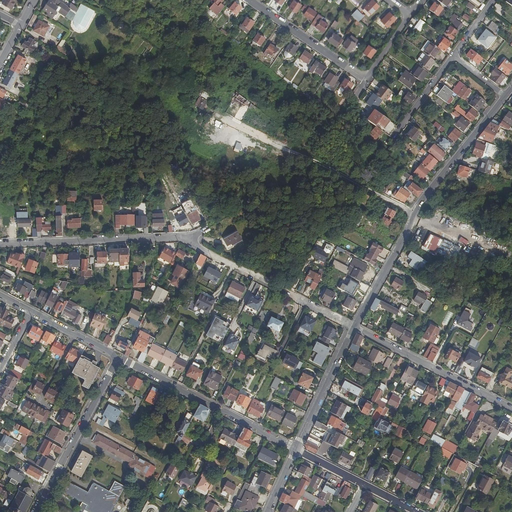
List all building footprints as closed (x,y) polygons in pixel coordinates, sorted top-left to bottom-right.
[(12,9),(16,0),(4,0),(2,4),(12,9)] [(68,6),(59,0),(47,0),(42,9),(46,12),(45,14),(54,20),(59,12),(63,15),(71,18),(76,11),(68,6)] [(209,9),(217,16),(224,7),(220,4),(223,0),(211,0),(211,1),(214,4),(209,9)] [(301,5),(294,0),(292,3),(289,8),(296,12),(301,5)] [(373,0),(372,0),(364,8),(371,15),(379,6),(378,5),(373,0)] [(76,11),(78,7),(70,2),(68,6),(76,11)] [(94,10),(81,2),(78,7),(76,11),(71,18),(71,19),(73,20),(73,24),(75,26),(78,29),(81,28),(82,28),(84,27),(94,10)] [(311,5),(306,2),(301,10),(305,13),(303,15),(311,20),(316,13),(309,8),(311,5)] [(236,15),(241,9),(235,3),(231,7),(230,9),(229,10),(236,15)] [(434,3),(429,10),(439,18),(444,11),(434,3)] [(363,17),(356,10),(350,16),(356,20),(358,22),(363,17)] [(395,19),(389,13),(381,21),(387,27),(395,19)] [(328,25),(316,17),(311,24),(323,32),(328,25)] [(46,29),(48,25),(38,19),(35,24),(34,26),(32,29),(43,35),(46,29)] [(249,31),(254,23),(247,19),(242,26),(249,31)] [(451,27),(458,32),(463,25),(456,20),(451,27)] [(488,28),(493,32),(497,26),(492,22),(488,28)] [(457,33),(450,27),(445,34),(452,40),(455,37),(455,36),(457,33)] [(493,36),(486,30),(477,41),(485,47),(493,36)] [(378,38),(371,32),(369,34),(376,40),(378,38)] [(328,40),(338,48),(343,40),(333,33),(328,40)] [(260,47),(265,39),(258,35),(253,42),(260,47)] [(33,45),(35,41),(30,37),(27,42),(25,40),(22,45),(25,47),(24,50),(30,54),(35,46),(33,45)] [(54,50),(64,57),(68,46),(63,43),(65,40),(62,38),(54,50)] [(350,51),(355,44),(348,39),(343,46),(350,51)] [(450,43),(444,39),(438,47),(444,52),(450,43)] [(431,43),(428,41),(420,51),(424,53),(431,43)] [(439,54),(441,51),(431,43),(424,53),(426,55),(433,60),(438,53),(439,54)] [(292,56),(297,49),(290,44),(285,51),(292,56)] [(271,59),(277,50),(270,45),(264,54),(271,59)] [(370,58),(375,50),(368,45),(363,53),(370,58)] [(478,64),(483,59),(471,50),(467,56),(478,64)] [(307,64),(312,57),(305,52),(300,59),(307,64)] [(17,55),(9,70),(17,73),(25,59),(17,55)] [(426,55),(419,65),(421,66),(428,72),(435,61),(433,60),(426,55)] [(327,68),(316,60),(309,71),(320,78),(327,68)] [(506,75),(511,68),(511,66),(505,61),(498,69),(506,75)] [(428,72),(421,66),(413,77),(421,82),(429,72),(428,72)] [(491,81),(497,86),(502,81),(501,80),(504,75),(495,68),(490,75),(493,77),(491,81)] [(17,73),(9,70),(1,84),(8,88),(17,73)] [(416,80),(404,71),(398,80),(409,89),(416,80)] [(333,93),(339,84),(337,82),(336,84),(335,83),(336,81),(337,79),(330,74),(324,82),(325,83),(323,86),(333,93)] [(344,90),(347,92),(352,85),(345,80),(340,87),(344,90)] [(392,92),(382,85),(375,95),(382,100),(385,102),(392,92)] [(445,86),(437,96),(445,102),(453,93),(445,86)] [(468,89),(464,86),(460,92),(454,88),(452,91),(461,99),(468,89)] [(468,89),(461,99),(464,101),(471,92),(470,92),(471,91),(468,89)] [(201,98),(208,102),(211,96),(201,91),(198,96),(201,97),(201,98)] [(239,95),(236,92),(233,97),(243,105),(247,101),(239,95)] [(192,93),(190,96),(198,101),(196,103),(198,104),(197,106),(203,109),(207,103),(208,102),(201,98),(201,97),(198,96),(198,97),(192,93)] [(414,98),(408,93),(403,100),(410,104),(414,98)] [(366,104),(375,111),(382,100),(375,95),(374,94),(366,104)] [(469,105),(478,112),(485,102),(477,96),(469,105)] [(243,105),(233,97),(232,100),(243,105)] [(315,104),(322,110),(325,105),(318,100),(315,104)] [(459,113),(471,122),(472,121),(472,122),(478,114),(471,109),(466,116),(461,111),(459,113)] [(375,111),(370,118),(377,124),(383,128),(389,121),(375,111)] [(511,115),(508,113),(502,122),(510,127),(511,123),(511,115)] [(377,124),(370,118),(367,120),(376,126),(377,124)] [(469,124),(461,118),(455,125),(463,132),(469,124)] [(500,125),(493,120),(490,123),(499,126),(501,127),(507,130),(510,127),(502,122),(500,125)] [(442,133),(444,130),(435,122),(433,125),(442,133)] [(499,126),(490,123),(481,134),(480,136),(492,141),(498,129),(499,126)] [(374,142),(382,133),(376,127),(374,130),(371,127),(367,132),(369,134),(368,135),(370,137),(371,136),(372,137),(371,139),(374,142)] [(414,142),(422,133),(419,130),(415,127),(407,137),(414,142)] [(455,142),(461,134),(455,129),(452,132),(451,131),(450,133),(451,134),(448,137),(455,142)] [(452,144),(444,137),(438,145),(445,151),(452,144)] [(476,155),(476,157),(481,159),(485,146),(479,145),(476,143),(473,154),(476,155)] [(434,145),(428,152),(439,162),(445,155),(434,145)] [(421,165),(429,171),(437,162),(429,155),(421,165)] [(493,162),(482,159),(478,172),(489,175),(493,162)] [(348,173),(352,175),(361,161),(359,160),(355,165),(348,173)] [(422,180),(429,172),(421,165),(414,173),(422,180)] [(469,169),(460,166),(458,166),(457,168),(457,169),(459,169),(457,175),(467,178),(469,169)] [(413,178),(414,177),(405,170),(401,175),(408,180),(411,177),(413,178)] [(412,193),(418,198),(422,192),(411,183),(410,184),(408,182),(404,188),(411,194),(412,193)] [(409,194),(401,189),(396,197),(404,203),(409,194)] [(66,201),(69,201),(69,197),(75,196),(75,191),(66,191),(66,195),(66,201)] [(369,198),(363,195),(360,202),(365,205),(369,198)] [(104,201),(94,202),(94,211),(104,211),(104,201)] [(145,227),(145,234),(149,234),(148,206),(135,206),(135,210),(137,210),(137,227),(145,227)] [(193,224),(201,220),(196,211),(193,212),(191,209),(189,210),(190,213),(188,215),(193,224)] [(380,225),(390,230),(393,223),(391,222),(389,221),(391,217),(393,218),(396,213),(388,210),(380,225)] [(18,227),(32,226),(32,220),(28,220),(28,213),(18,214),(19,220),(18,220),(17,220),(18,227)] [(184,214),(176,219),(180,227),(189,222),(184,214)] [(357,214),(352,223),(359,226),(364,217),(357,214)] [(127,216),(120,216),(120,225),(127,225),(130,225),(134,225),(134,215),(127,215),(127,216)] [(11,225),(11,217),(3,217),(4,226),(11,225)] [(37,229),(38,237),(42,237),(42,230),(51,230),(51,224),(42,224),(42,222),(42,217),(36,217),(37,229)] [(165,227),(164,218),(154,218),(154,227),(165,227)] [(80,229),(80,221),(78,221),(73,221),(73,222),(68,222),(69,229),(80,229)] [(241,240),(236,232),(225,239),(229,247),(235,244),(241,240)] [(380,255),(383,249),(372,243),(369,249),(371,250),(368,255),(366,255),(363,260),(374,266),(376,262),(374,262),(375,260),(378,254),(380,255)] [(313,257),(318,259),(321,260),(325,263),(329,254),(330,254),(333,248),(327,245),(324,251),(318,248),(313,257)] [(171,264),(176,255),(165,249),(160,259),(171,264)] [(119,262),(119,250),(110,250),(110,262),(119,262)] [(128,250),(119,250),(119,262),(129,262),(128,250)] [(183,259),(185,254),(178,251),(176,256),(183,259)] [(79,268),(79,265),(80,253),(76,254),(76,252),(72,252),(72,254),(69,254),(69,255),(69,266),(69,268),(79,268)] [(107,263),(107,252),(102,252),(97,253),(98,263),(107,263)] [(21,268),(26,255),(20,253),(20,254),(17,253),(16,255),(12,253),(11,253),(7,263),(21,268)] [(69,266),(69,255),(58,255),(58,254),(51,254),(51,263),(58,263),(58,266),(69,266)] [(207,258),(200,254),(196,264),(202,266),(207,258)] [(427,262),(415,255),(409,265),(421,273),(427,262)] [(346,274),(360,282),(368,266),(354,259),(346,274)] [(35,273),(38,264),(29,260),(25,270),(35,273)] [(87,272),(88,260),(82,260),(81,276),(91,277),(92,272),(87,272)] [(189,272),(177,266),(172,275),(174,276),(170,284),(180,289),(189,272)] [(222,274),(208,268),(204,276),(217,283),(222,274)] [(310,288),(315,290),(319,282),(321,277),(317,275),(310,271),(305,281),(312,285),(310,288)] [(133,279),(132,279),(132,283),(133,283),(134,287),(144,286),(144,281),(140,281),(139,274),(133,274),(133,279)] [(9,283),(11,279),(3,275),(0,279),(9,283)] [(400,291),(405,283),(396,278),(391,286),(400,291)] [(23,297),(27,299),(29,296),(32,290),(34,286),(28,282),(25,288),(17,284),(14,289),(25,294),(23,297)] [(241,299),(246,289),(233,282),(228,292),(231,294),(238,297),(241,299)] [(348,284),(345,283),(344,285),(343,285),(341,290),(349,294),(354,284),(349,282),(348,284)] [(161,305),(168,292),(159,287),(158,287),(152,299),(161,305)] [(440,292),(433,288),(429,295),(433,297),(432,299),(435,300),(440,292)] [(330,305),(335,295),(326,290),(321,300),(330,305)] [(138,300),(139,300),(141,292),(135,291),(135,292),(132,291),(133,292),(135,293),(133,299),(138,300)] [(38,301),(45,304),(50,295),(42,292),(38,301)] [(427,298),(418,293),(414,299),(418,301),(417,303),(420,304),(421,303),(423,304),(420,310),(425,313),(431,302),(426,299),(427,298)] [(209,313),(216,300),(210,297),(209,299),(200,294),(195,305),(209,313)] [(50,295),(45,304),(52,308),(57,299),(50,295)] [(251,295),(246,305),(259,311),(265,299),(260,297),(259,299),(251,295)] [(60,297),(54,310),(59,312),(60,310),(62,311),(66,305),(61,303),(63,298),(60,297)] [(352,311),(357,302),(349,298),(344,307),(352,311)] [(376,298),(370,309),(374,311),(379,304),(394,312),(393,314),(396,315),(397,316),(400,310),(399,310),(376,298)] [(62,311),(62,313),(73,319),(72,321),(77,323),(81,316),(76,313),(77,312),(74,311),(77,305),(68,300),(66,305),(62,311)] [(138,321),(142,314),(132,308),(128,315),(138,321)] [(0,315),(0,324),(10,329),(14,320),(9,318),(6,317),(8,313),(3,311),(0,315)] [(95,313),(90,324),(95,327),(95,326),(101,329),(106,318),(95,313)] [(220,318),(215,316),(210,325),(212,326),(206,336),(213,339),(215,334),(223,338),(229,325),(219,320),(220,318)] [(284,324),(271,317),(267,327),(271,328),(269,331),(274,334),(275,331),(279,333),(284,324)] [(309,335),(316,322),(305,317),(300,328),(305,330),(304,333),(309,335)] [(405,329),(393,323),(388,332),(400,338),(405,329)] [(431,325),(431,324),(430,324),(425,333),(423,338),(433,344),(436,339),(441,329),(440,329),(439,330),(431,325)] [(324,337),(332,341),(334,338),(333,337),(335,334),(336,335),(338,331),(327,326),(326,326),(325,328),(325,330),(327,331),(324,337)] [(39,341),(43,332),(41,330),(37,327),(36,328),(34,327),(29,335),(39,341)] [(400,338),(408,343),(412,336),(407,333),(409,330),(405,328),(405,329),(400,338)] [(56,336),(47,331),(43,339),(42,339),(41,341),(48,345),(49,343),(51,344),(56,336)] [(138,360),(143,363),(147,355),(153,344),(155,339),(140,331),(136,336),(136,337),(138,338),(134,346),(142,351),(138,359),(138,360)] [(254,338),(255,335),(251,333),(247,341),(252,344),(255,339),(254,338)] [(237,352),(242,342),(237,339),(238,337),(231,334),(225,346),(237,352)] [(359,346),(363,338),(356,334),(350,348),(355,351),(357,346),(359,346)] [(67,347),(56,340),(51,349),(62,356),(67,347)] [(118,345),(127,350),(129,347),(130,345),(127,344),(120,340),(118,345)] [(153,344),(147,355),(154,358),(154,357),(161,360),(165,351),(161,349),(153,344)] [(328,348),(320,344),(316,352),(318,353),(313,362),(321,366),(328,354),(326,353),(328,348)] [(431,344),(423,358),(432,362),(440,348),(431,344)] [(277,354),(278,352),(274,350),(265,345),(262,350),(260,350),(260,349),(258,352),(257,355),(265,360),(267,357),(269,358),(274,361),(274,359),(277,354)] [(72,347),(66,358),(78,364),(82,357),(83,356),(83,355),(79,353),(74,350),(75,349),(72,347)] [(456,362),(460,352),(455,350),(454,350),(450,348),(445,357),(450,360),(450,359),(456,362)] [(368,359),(377,364),(379,359),(381,359),(383,354),(373,349),(368,359)] [(161,360),(160,362),(165,364),(166,363),(172,366),(176,358),(177,357),(166,351),(165,351),(161,360)] [(476,369),(482,359),(469,352),(464,362),(467,364),(467,365),(471,367),(472,367),(476,369)] [(241,353),(239,357),(249,362),(252,358),(241,353)] [(300,359),(287,353),(282,362),(295,368),(296,367),(300,369),(303,362),(299,360),(300,359)] [(88,365),(99,370),(100,368),(97,366),(99,362),(95,360),(93,363),(90,362),(91,360),(83,356),(82,357),(90,362),(88,365)] [(25,371),(30,362),(21,357),(16,366),(25,371)] [(78,364),(73,372),(86,379),(83,385),(90,389),(99,372),(98,371),(99,370),(88,365),(90,362),(82,357),(78,364)] [(176,369),(183,373),(187,364),(176,358),(172,366),(171,368),(176,370),(176,369)] [(366,375),(371,365),(359,358),(353,369),(366,375)] [(388,370),(392,361),(388,359),(384,368),(388,370)] [(200,379),(203,372),(197,369),(192,366),(187,375),(197,380),(198,378),(200,379)] [(407,367),(400,379),(412,385),(418,375),(418,373),(407,367)] [(477,378),(488,384),(493,375),(482,369),(477,378)] [(11,370),(9,374),(10,375),(19,380),(20,380),(22,376),(11,370)] [(511,392),(511,380),(509,379),(511,373),(506,370),(503,375),(498,377),(499,381),(498,384),(498,386),(501,388),(502,388),(511,392)] [(306,371),(300,384),(309,389),(316,376),(306,371)] [(211,372),(205,384),(211,388),(215,390),(222,378),(211,372)] [(4,385),(0,392),(0,396),(6,399),(9,394),(11,389),(13,390),(19,380),(10,375),(8,379),(9,379),(5,386),(4,385)] [(138,389),(142,381),(132,375),(128,381),(130,382),(129,384),(138,389)] [(277,390),(282,379),(276,377),(271,387),(277,390)] [(344,377),(343,379),(361,389),(362,387),(344,377)] [(35,379),(31,386),(29,389),(36,393),(37,392),(41,394),(46,385),(35,379)] [(343,379),(339,386),(341,387),(347,390),(358,396),(361,389),(343,379)] [(421,394),(423,395),(426,389),(425,388),(426,386),(417,381),(415,386),(414,386),(411,390),(421,395),(421,394)] [(445,391),(449,382),(446,381),(442,389),(441,390),(445,391)] [(449,394),(453,396),(458,386),(449,382),(445,391),(449,394)] [(380,384),(379,386),(370,402),(372,404),(380,408),(384,410),(386,404),(378,400),(380,397),(382,392),(383,392),(386,387),(380,384)] [(56,404),(57,402),(62,394),(50,387),(45,396),(50,399),(49,400),(56,404)] [(116,387),(111,398),(116,401),(118,401),(122,394),(123,395),(125,392),(121,390),(116,387)] [(438,392),(427,387),(426,389),(423,395),(420,401),(427,405),(430,400),(433,402),(438,392)] [(461,410),(471,393),(459,387),(454,396),(453,396),(452,398),(458,402),(457,404),(455,407),(461,410)] [(158,404),(162,396),(155,392),(156,390),(153,388),(148,398),(158,404)] [(224,397),(235,402),(239,393),(229,388),(224,397)] [(288,399),(299,405),(302,398),(304,399),(306,396),(293,389),(288,399)] [(471,422),(480,406),(472,402),(476,395),(471,393),(461,410),(463,411),(464,408),(468,411),(469,410),(472,412),(467,420),(471,422)] [(389,401),(387,403),(395,407),(400,399),(392,394),(389,401)] [(246,410),(251,400),(241,395),(237,404),(241,406),(241,407),(246,410)] [(138,402),(132,413),(134,415),(142,399),(137,396),(135,400),(138,402)] [(46,423),(48,419),(51,413),(24,398),(19,407),(18,408),(46,423)] [(252,404),(248,411),(260,417),(264,410),(263,409),(261,408),(264,404),(255,399),(252,404)] [(347,406),(336,401),(331,412),(340,418),(347,406)] [(372,404),(370,402),(367,401),(361,412),(366,415),(372,404)] [(99,419),(97,422),(103,426),(108,419),(116,424),(122,412),(110,405),(104,417),(102,421),(99,419)] [(203,421),(209,410),(200,405),(195,416),(201,419),(203,421)] [(268,416),(281,422),(285,413),(273,407),(268,416)] [(377,422),(379,420),(380,416),(384,410),(380,408),(376,414),(377,415),(374,420),(377,422)] [(69,427),(75,415),(64,410),(58,421),(69,427)] [(184,435),(187,431),(192,420),(194,417),(191,416),(191,415),(188,413),(177,434),(180,436),(176,443),(179,444),(182,439),(184,435)] [(288,414),(283,424),(293,429),(298,419),(288,414)] [(494,428),(496,424),(492,421),(493,420),(488,417),(488,419),(481,415),(476,424),(474,422),(466,437),(474,441),(482,427),(492,433),(494,428)] [(332,417),(326,427),(328,428),(336,432),(337,433),(339,434),(344,437),(348,430),(339,425),(341,422),(332,417)] [(380,429),(388,433),(392,427),(379,420),(377,422),(375,427),(380,430),(380,429)] [(326,427),(316,421),(314,425),(326,432),(328,428),(326,427)] [(499,431),(511,437),(511,426),(501,421),(496,429),(494,428),(492,433),(489,438),(493,441),(494,441),(499,431)] [(31,431),(17,424),(16,427),(21,430),(20,431),(24,433),(19,442),(26,446),(33,432),(31,431)] [(60,443),(66,432),(55,426),(52,432),(49,437),(60,443)] [(220,437),(235,445),(240,435),(225,427),(220,437)] [(248,440),(252,432),(244,427),(240,435),(235,445),(246,450),(251,442),(248,440)] [(1,432),(5,434),(9,437),(11,433),(3,429),(1,432)] [(330,444),(337,449),(339,445),(341,446),(342,444),(343,445),(347,438),(344,437),(339,434),(337,433),(335,437),(329,434),(326,439),(329,441),(328,443),(330,444)] [(5,434),(0,443),(0,444),(4,447),(4,448),(6,449),(8,445),(11,446),(14,439),(9,437),(5,434)] [(151,479),(157,468),(135,456),(135,455),(98,435),(98,436),(96,435),(93,441),(94,442),(94,443),(131,463),(128,467),(151,479)] [(192,440),(184,435),(182,439),(190,443),(192,440)] [(439,447),(441,448),(444,444),(431,437),(429,442),(439,447)] [(322,445),(309,438),(306,443),(308,450),(317,455),(319,450),(322,445)] [(493,441),(489,438),(485,445),(489,447),(493,441)] [(39,453),(47,440),(45,439),(38,452),(39,453)] [(60,454),(63,448),(47,440),(39,453),(44,455),(46,456),(50,449),(52,450),(60,454)] [(328,443),(324,441),(322,445),(319,450),(324,453),(325,453),(330,444),(328,443)] [(451,453),(454,455),(457,448),(445,442),(444,444),(441,448),(451,453)] [(278,455),(263,447),(258,457),(274,465),(278,455)] [(440,451),(438,454),(448,459),(451,453),(441,448),(440,451)] [(399,463),(403,454),(395,449),(390,458),(399,463)] [(83,450),(76,463),(86,468),(93,456),(83,450)] [(349,466),(354,458),(354,457),(349,455),(343,452),(339,460),(349,466)] [(50,472),(56,461),(48,457),(46,456),(44,455),(38,465),(50,472)] [(511,470),(511,456),(511,458),(507,456),(502,465),(511,470)] [(464,470),(466,465),(454,459),(449,470),(459,475),(462,469),(464,470)] [(86,468),(76,463),(72,471),(82,477),(86,468)] [(302,464),(298,472),(304,475),(308,477),(312,469),(309,467),(309,466),(304,463),(303,465),(302,464)] [(47,478),(49,475),(31,465),(27,473),(39,479),(42,475),(47,478)] [(175,479),(181,469),(172,465),(167,475),(175,479)] [(371,468),(365,479),(369,481),(375,470),(371,468)] [(381,468),(376,477),(385,482),(390,472),(381,468)] [(399,470),(395,478),(403,482),(408,472),(400,468),(399,470)] [(20,484),(24,477),(10,469),(6,477),(10,479),(9,482),(14,485),(16,482),(20,484)] [(246,481),(262,489),(263,486),(266,487),(271,475),(262,471),(261,474),(252,469),(247,480),(246,481)] [(192,487),(197,477),(193,475),(194,473),(190,471),(189,473),(185,471),(180,480),(192,487)] [(206,491),(211,481),(208,478),(210,474),(203,471),(200,476),(202,477),(197,486),(206,491)] [(417,489),(424,475),(418,472),(417,474),(411,471),(404,483),(417,489)] [(308,485),(311,479),(308,477),(304,475),(302,479),(305,481),(304,483),(308,485)] [(314,475),(309,485),(316,488),(320,490),(323,484),(324,485),(326,481),(314,475)] [(485,494),(492,481),(482,476),(475,489),(485,494)] [(301,489),(304,483),(305,481),(302,479),(301,479),(295,491),(299,493),(301,489)] [(333,483),(327,480),(318,498),(324,500),(324,501),(328,492),(331,494),(333,495),(334,495),(338,487),(332,485),(333,483)] [(80,501),(74,511),(111,511),(120,497),(119,496),(109,491),(94,482),(88,492),(69,481),(64,491),(80,501)] [(114,481),(109,491),(119,496),(124,486),(114,481)] [(237,500),(254,508),(262,489),(246,481),(237,500)] [(222,491),(230,494),(231,491),(234,492),(236,487),(227,482),(222,491)] [(345,487),(342,485),(340,489),(337,495),(342,498),(343,496),(346,498),(350,489),(348,488),(345,487)] [(11,511),(26,511),(36,495),(32,493),(32,489),(28,487),(25,489),(20,486),(18,490),(20,491),(9,511),(11,511)] [(2,489),(0,487),(0,494),(7,498),(3,505),(7,507),(11,500),(12,500),(14,496),(2,490),(2,489)] [(420,489),(415,498),(428,505),(432,496),(424,492),(425,491),(420,489)] [(428,505),(427,506),(433,509),(442,493),(435,490),(432,496),(428,505)] [(305,491),(302,496),(316,503),(318,498),(305,491)] [(279,502),(280,502),(284,504),(286,505),(290,497),(283,493),(279,502)] [(215,500),(207,496),(205,500),(210,502),(205,511),(207,511),(215,511),(219,507),(213,504),(215,500)] [(291,496),(290,497),(286,505),(294,509),(299,499),(291,496)] [(237,500),(234,508),(239,511),(240,510),(245,511),(249,511),(251,508),(253,509),(254,508),(237,500)] [(373,511),(378,504),(370,500),(363,511),(373,511)]
